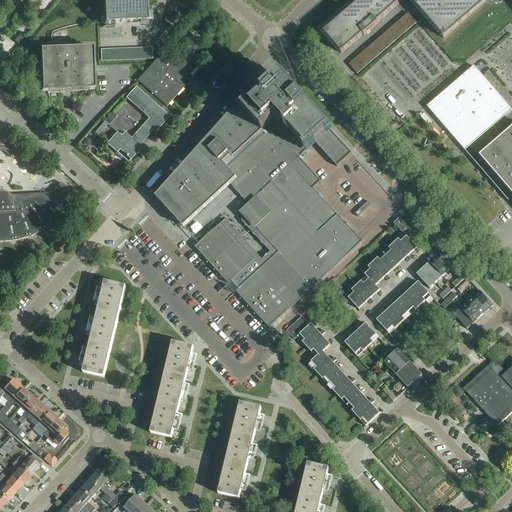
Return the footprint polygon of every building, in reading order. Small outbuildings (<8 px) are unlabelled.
[(146,0),(104,0),(105,24),(147,23),(146,0)] [(362,0),(323,34),(341,54),(363,36),(364,37),(378,24),(377,23),(399,5),(394,0),(362,0)] [(417,0),(413,4),(444,39),(486,3),(483,0),(417,0)] [(171,21),(175,25),(183,17),(178,13),(171,21)] [(408,14),(404,18),(412,27),(416,23),(408,14)] [(404,18),(399,22),(407,31),(412,27),(404,18)] [(399,22),(395,26),(403,35),(407,31),(399,22)] [(395,26),(390,30),(398,39),(403,35),(395,26)] [(390,30),(385,34),(394,43),(398,39),(390,30)] [(385,34),(381,38),(389,47),(394,43),(385,34)] [(199,62),(208,52),(191,37),(176,53),(169,46),(138,82),(167,107),(186,85),(187,86),(194,78),(190,75),(200,63),(199,62)] [(381,38),(376,42),(385,51),(389,47),(381,38)] [(376,42),(372,46),(380,55),(385,51),(376,42)] [(101,48),(101,59),(153,57),(153,46),(101,48)] [(372,46),(367,49),(375,59),(380,55),(372,46)] [(48,50),(40,51),(42,93),(47,93),(48,93),(70,92),(94,91),(94,72),(93,68),(93,49),(48,50)] [(367,49),(363,53),(371,63),(375,59),(367,49)] [(363,53),(358,57),(366,67),(371,63),(363,53)] [(358,57),(354,61),(362,71),(366,67),(358,57)] [(362,71),(354,61),(349,65),(357,75),(362,71)] [(511,129),(502,138),(493,128),(511,111),(474,67),(427,108),(465,152),(471,147),(479,157),(474,162),(503,196),(508,191),(511,195),(511,129)] [(281,78),(263,94),(262,92),(253,101),(247,96),(155,198),(183,229),(236,181),(255,202),(250,207),(242,214),(245,218),(255,228),(238,243),(221,225),(218,227),(218,228),(199,245),(198,245),(195,249),(228,285),(235,293),(269,329),(280,319),(351,253),(361,244),(362,243),(313,190),(321,183),(304,164),(299,159),(315,144),(337,168),(352,155),(290,87),(281,78)] [(125,157),(126,158),(127,157),(131,160),(138,152),(136,150),(153,130),(156,132),(169,118),(136,88),(126,98),(112,113),(95,133),(117,153),(120,150),(126,155),(125,157)] [(6,155),(10,158),(17,150),(13,147),(6,155)] [(0,242),(12,242),(14,242),(28,238),(32,237),(41,232),(44,231),(47,229),(56,222),(58,220),(61,219),(65,214),(67,216),(68,215),(65,213),(78,199),(61,183),(52,194),(10,196),(9,195),(8,194),(7,194),(5,193),(3,193),(2,193),(1,193),(0,192),(0,242)] [(371,206),(368,202),(355,215),(358,218),(371,206)] [(404,235),(394,244),(410,261),(411,260),(408,257),(418,248),(412,243),(418,238),(400,218),(394,224),(404,235)] [(394,244),(384,253),(397,267),(406,259),(409,262),(410,261),(394,244)] [(442,252),(436,258),(449,272),(455,266),(442,252)] [(384,253),(373,263),(390,281),(391,279),(387,276),(397,267),(384,253)] [(436,258),(430,263),(443,278),(449,272),(436,258)] [(373,263),(363,272),(380,291),(380,290),(376,286),(385,278),(388,282),(390,281),(373,263)] [(430,263),(423,269),(437,284),(443,278),(430,263)] [(437,284),(423,269),(417,275),(430,290),(437,284)] [(367,277),(357,287),(373,304),(374,303),(371,299),(380,291),(363,272),(363,273),(367,277)] [(347,295),(333,280),(326,286),(344,305),(349,300),(359,310),(368,301),(372,305),(373,304),(357,287),(347,295)] [(406,288),(405,288),(421,306),(432,297),(419,282),(409,291),(406,288)] [(99,296),(97,305),(99,306),(99,308),(97,313),(119,319),(126,288),(105,283),(104,285),(102,296),(99,295),(99,296)] [(407,293),(398,302),(411,316),(421,306),(405,288),(404,289),(407,293)] [(449,288),(444,292),(448,296),(453,292),(449,288)] [(480,293),(473,299),(486,313),(493,307),(480,293)] [(453,302),(450,298),(441,306),(444,310),(453,302)] [(473,299),(467,304),(480,318),(486,313),(473,299)] [(386,306),(385,307),(401,325),(411,316),(398,302),(389,310),(386,306)] [(467,304),(461,310),(474,324),(480,318),(467,304)] [(401,325),(385,307),(384,308),(387,312),(377,321),(390,335),(401,325)] [(474,324),(461,310),(454,316),(467,330),(474,324)] [(92,326),(89,335),(92,336),(92,338),(90,343),(111,348),(119,319),(97,313),(95,326),(92,325),(92,326)] [(297,338),(316,358),(323,352),(324,353),(331,346),(322,336),(326,334),(323,331),(320,334),(311,324),(309,326),(302,317),(286,332),(294,341),(297,338)] [(354,329),(353,330),(368,348),(378,338),(366,325),(357,333),(354,329)] [(368,348),(353,330),(352,331),(355,334),(345,344),(358,357),(368,348)] [(85,355),(82,365),(85,366),(84,368),(83,374),(104,379),(111,348),(90,343),(87,355),(85,355)] [(172,343),(165,374),(186,379),(194,348),(172,343)] [(384,363),(390,370),(405,357),(399,350),(393,355),(384,363)] [(309,365),(328,386),(342,373),(334,364),(337,361),(335,358),(331,361),(324,353),(323,352),(316,358),(309,365)] [(390,370),(396,376),(410,363),(405,357),(390,370)] [(463,390),(498,427),(511,414),(511,369),(502,378),(499,375),(503,371),(494,361),(488,367),(487,366),(480,371),(482,373),(463,390)] [(396,376),(402,383),(416,369),(410,363),(396,376)] [(416,369),(402,383),(408,389),(422,376),(416,369)] [(328,386),(347,407),(361,394),(352,384),(356,381),(353,379),(350,382),(342,373),(328,386)] [(165,374),(158,404),(179,409),(186,379),(165,374)] [(371,378),(376,383),(379,380),(375,375),(371,378)] [(13,398),(22,388),(13,380),(9,385),(4,381),(0,385),(0,398),(2,397),(9,403),(13,398)] [(14,404),(20,409),(31,396),(22,388),(13,398),(9,403),(6,406),(10,409),(14,404)] [(383,391),(387,396),(391,393),(387,388),(383,391)] [(391,393),(387,396),(393,402),(397,399),(391,393)] [(361,394),(347,407),(366,428),(380,415),(376,411),(371,405),(375,402),(373,400),(369,403),(361,394)] [(23,416),(26,419),(40,404),(31,396),(20,409),(25,413),(23,416)] [(35,418),(40,422),(48,412),(40,404),(26,419),(31,423),(35,418)] [(177,427),(180,417),(177,416),(179,409),(158,404),(151,434),(172,439),(175,427),(177,427)] [(259,428),(262,418),(259,417),(261,409),(240,404),(233,435),(254,440),(257,428),(259,428)] [(37,425),(46,433),(57,420),(48,412),(40,422),(37,425)] [(3,415),(0,419),(0,422),(4,426),(9,420),(4,416),(3,415)] [(46,433),(43,436),(47,440),(49,438),(58,447),(61,443),(63,445),(69,439),(67,437),(68,436),(64,432),(66,428),(57,420),(46,433)] [(18,428),(13,434),(16,437),(21,431),(18,428)] [(252,458),(255,448),(252,447),(254,440),(233,435),(225,464),(247,470),(249,457),(252,458)] [(28,447),(31,450),(36,444),(33,442),(28,447)] [(36,444),(31,450),(34,453),(39,447),(36,444)] [(57,461),(52,456),(51,458),(48,455),(43,460),(51,467),(57,461)] [(19,458),(15,462),(31,476),(39,467),(29,458),(25,463),(19,458)] [(18,471),(13,476),(23,485),(31,476),(15,462),(12,466),(18,471)] [(245,488),(247,478),(245,477),(247,470),(225,464),(218,495),(239,500),(242,487),(245,488)] [(327,489),(330,478),(327,478),(329,470),(308,465),(300,495),(321,500),(324,488),(327,489)] [(100,490),(112,501),(117,505),(125,496),(121,492),(116,497),(104,486),(108,481),(98,472),(90,481),(100,490)] [(0,476),(0,480),(5,485),(15,494),(23,485),(13,476),(9,481),(2,474),(0,476)] [(90,481),(82,490),(92,499),(100,490),(90,481)] [(5,485),(0,491),(0,496),(7,503),(15,494),(5,485)] [(82,490),(74,499),(88,511),(94,511),(95,511),(88,504),(92,499),(82,490)] [(321,511),(322,508),(320,508),(321,500),(300,495),(296,511),(321,511)] [(124,509),(127,511),(138,511),(145,504),(139,499),(136,496),(124,509)] [(88,511),(74,499),(66,508),(70,511),(88,511)]
